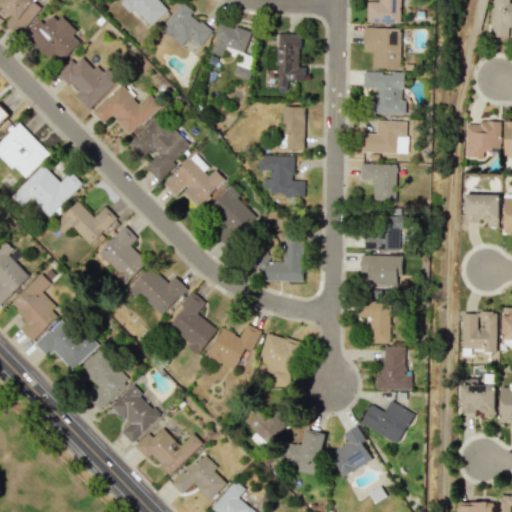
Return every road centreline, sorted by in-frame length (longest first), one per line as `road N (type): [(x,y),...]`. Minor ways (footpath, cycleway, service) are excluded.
road 1 (residential): [(0,57),(204,264),(276,304),(332,313)]
road 2 (residential): [(340,0),(331,385)]
road 3 (tertiary): [(0,354),(152,511)]
